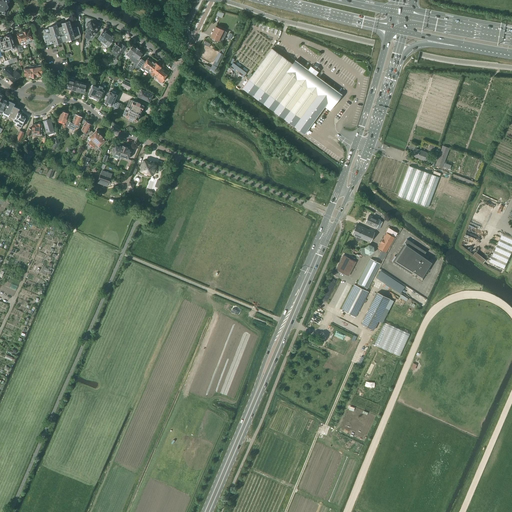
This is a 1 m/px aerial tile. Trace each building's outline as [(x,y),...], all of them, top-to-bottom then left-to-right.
[(0,0),(0,10),(5,12),(6,8),(9,9),(10,6),(8,6),(8,4),(9,0),(8,0),(0,0)] [(58,27),(60,34),(59,35),(62,42),(62,41),(67,40),(75,38),(81,36),(78,27),(74,28),(73,26),(71,27),(69,21),(62,23),(63,26),(58,27)] [(87,26),(88,27),(85,31),(93,36),(98,26),(90,22),(90,23),(89,22),(88,22),(87,23),(86,24),(86,25),(87,26)] [(50,28),(43,30),(48,45),(54,43),(54,44),(62,42),(59,35),(60,34),(58,27),(57,24),(49,27),(50,28)] [(223,30),(215,26),(213,31),(224,37),(227,32),(223,30)] [(100,41),(102,43),(109,33),(104,29),(98,38),(101,40),(100,41)] [(29,31),(24,32),(26,42),(27,44),(33,42),(30,31),(29,31)] [(210,37),(218,41),(218,40),(222,42),(224,37),(213,31),(210,37)] [(20,44),(18,45),(20,52),(23,51),(22,46),(27,44),(26,42),(24,32),(17,34),(20,44)] [(109,33),(102,43),(102,44),(107,48),(115,37),(109,33)] [(12,36),(5,38),(8,50),(11,49),(11,48),(15,47),(12,36)] [(0,47),(1,51),(6,50),(8,50),(5,38),(0,39),(0,47)] [(123,51),(126,47),(122,44),(122,45),(117,41),(115,43),(110,51),(114,55),(118,58),(123,51)] [(330,110),(341,95),(294,61),(292,64),(271,49),(261,41),(243,68),(252,75),(243,88),(305,134),(325,106),(330,110)] [(125,51),(127,53),(126,55),(131,58),(138,48),(137,47),(136,47),(133,45),(129,51),(127,49),(125,51)] [(136,62),(135,63),(137,65),(140,60),(139,58),(143,52),(140,50),(140,49),(138,48),(131,58),(136,62)] [(214,61),(213,64),(209,70),(214,73),(217,67),(219,63),(223,54),(219,52),(214,61)] [(142,66),(145,69),(145,70),(148,72),(155,63),(152,61),(148,58),(147,59),(145,62),(141,58),(140,60),(137,65),(135,68),(139,70),(142,66)] [(233,62),(231,65),(245,75),(247,72),(233,62)] [(148,72),(150,74),(153,77),(155,75),(161,68),(161,67),(156,63),(155,63),(148,72)] [(3,71),(10,77),(9,78),(14,83),(21,75),(15,70),(13,72),(8,67),(11,66),(10,64),(9,64),(7,65),(7,67),(7,66),(3,71)] [(155,75),(157,77),(157,78),(162,82),(165,79),(164,78),(167,75),(166,74),(167,73),(164,70),(161,68),(155,75)] [(65,88),(72,90),(74,80),(75,78),(70,77),(69,76),(68,77),(65,88)] [(78,91),(81,82),(74,80),(72,90),(78,91)] [(130,89),(132,84),(124,80),(121,85),(130,89)] [(84,93),(87,83),(81,82),(78,91),(84,93)] [(88,95),(91,96),(90,98),(93,99),(94,98),(94,99),(94,98),(94,97),(98,88),(92,85),(88,95)] [(94,99),(94,98),(93,99),(97,101),(97,99),(100,100),(104,90),(102,89),(103,87),(99,85),(98,88),(94,97),(94,98),(94,99)] [(140,90),(137,96),(149,102),(153,94),(140,88),(140,90)] [(117,94),(110,91),(104,102),(108,104),(108,105),(108,106),(110,107),(111,106),(112,105),(117,94)] [(4,96),(4,95),(0,104),(0,109),(4,111),(9,101),(7,100),(8,98),(4,96)] [(132,100),(130,99),(126,107),(142,114),(144,110),(143,110),(143,109),(144,109),(145,107),(145,106),(144,106),(144,105),(132,100)] [(15,104),(9,101),(4,111),(10,114),(13,106),(15,104)] [(8,118),(13,121),(14,121),(18,112),(20,109),(13,106),(10,114),(9,116),(8,118)] [(126,107),(125,110),(123,115),(129,118),(128,119),(132,120),(133,119),(137,121),(138,117),(140,118),(142,114),(126,107)] [(63,121),(62,122),(66,124),(66,123),(68,119),(66,119),(68,113),(62,111),(59,110),(57,116),(60,117),(59,120),(63,121)] [(14,121),(17,122),(16,125),(21,127),(22,125),(24,125),(27,120),(25,119),(26,118),(20,115),(21,114),(18,112),(14,121)] [(75,129),(74,131),(76,132),(77,130),(78,130),(81,123),(79,123),(82,117),(73,113),(72,116),(74,117),(72,122),(70,122),(70,121),(68,120),(66,126),(68,127),(74,129),(75,126),(76,126),(75,129)] [(54,130),(50,119),(44,121),(47,132),(54,130)] [(84,135),(85,135),(83,139),(85,140),(88,134),(89,130),(92,124),(84,120),(82,123),(84,124),(81,129),(81,130),(81,131),(84,133),(84,132),(85,133),(84,135)] [(32,130),(29,128),(26,134),(30,136),(31,134),(37,135),(42,135),(42,133),(42,124),(38,123),(38,124),(35,124),(35,125),(33,124),(32,130)] [(16,139),(13,144),(18,146),(24,132),(21,130),(16,139)] [(87,139),(89,142),(87,144),(91,148),(91,147),(90,146),(101,135),(97,130),(94,133),(92,131),(90,130),(89,130),(88,134),(90,135),(89,137),(87,139)] [(90,146),(91,147),(91,148),(92,149),(93,148),(94,147),(95,146),(97,148),(99,147),(106,140),(101,135),(90,146)] [(115,145),(115,147),(113,147),(112,150),(113,151),(112,154),(119,156),(122,146),(119,145),(118,146),(115,145)] [(123,145),(122,146),(119,156),(128,159),(130,154),(132,154),(133,151),(131,150),(127,148),(128,147),(123,145)] [(443,168),(450,148),(442,145),(435,165),(443,168)] [(27,149),(23,158),(20,165),(26,168),(33,152),(27,149)] [(429,153),(416,149),(413,156),(426,161),(429,153)] [(81,163),(87,166),(91,158),(84,155),(81,163)] [(140,168),(141,169),(141,170),(153,174),(154,172),(155,173),(156,171),(157,169),(157,168),(156,167),(155,167),(156,165),(144,161),(143,162),(142,163),(140,168)] [(409,166),(402,184),(398,196),(428,207),(440,177),(409,166)] [(102,170),(98,183),(107,186),(108,183),(109,183),(112,174),(102,170)] [(453,174),(451,179),(473,187),(475,182),(453,174)] [(365,223),(376,228),(380,220),(369,215),(365,223)] [(356,239),(360,241),(360,239),(370,243),(375,232),(357,224),(352,234),(357,237),(356,239)] [(386,232),(395,237),(398,232),(389,227),(386,232)] [(378,248),(382,250),(378,257),(383,260),(386,253),(386,252),(395,237),(386,232),(378,248)] [(511,236),(503,233),(499,242),(505,244),(504,247),(508,248),(509,247),(511,248),(511,236)] [(413,243),(407,239),(403,245),(405,247),(398,257),(395,256),(391,261),(394,263),(396,260),(413,271),(411,274),(423,281),(426,276),(424,274),(432,262),(427,259),(429,257),(411,245),(413,243)] [(366,256),(367,254),(370,255),(374,252),(374,246),(369,244),(364,247),(360,248),(361,254),(366,256)] [(484,263),(486,259),(476,251),(473,254),(484,263)] [(354,252),(351,256),(359,261),(362,257),(354,252)] [(343,255),(336,269),(346,275),(354,261),(343,255)] [(368,288),(380,264),(371,259),(358,283),(368,288)] [(380,270),(376,278),(390,287),(394,279),(380,270)] [(369,292),(354,285),(341,309),(356,317),(369,292)] [(378,321),(377,320),(388,298),(377,292),(361,324),(374,330),(378,321)]
